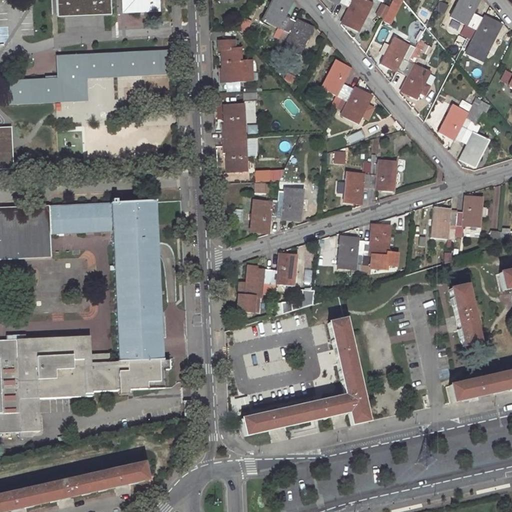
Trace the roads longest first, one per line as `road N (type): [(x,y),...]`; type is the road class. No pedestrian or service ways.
road 1 (unclassified): [(511,419),(330,461),(229,469)]
road 2 (residential): [(203,260),(464,182)]
road 3 (residential): [(306,0),(464,182)]
road 4 (residential): [(203,260),(212,414),(207,470)]
road 5 (unclassified): [(309,511),(511,461)]
road 6 (residential): [(200,182),(0,195)]
road 7 (residential): [(194,0),(200,182)]
road 8 (unknown): [(414,304),(439,436)]
road 9 (unknown): [(327,331),(209,361)]
